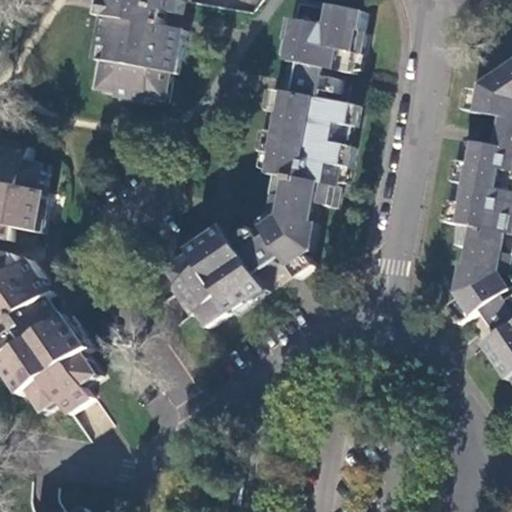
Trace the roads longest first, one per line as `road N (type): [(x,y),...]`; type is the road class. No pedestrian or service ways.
road 1 (residential): [(425,0),(431,51),(384,305)]
road 2 (residential): [(210,423),(101,259),(117,224),(175,185)]
road 3 (residential): [(384,305),(210,423)]
road 4 (residential): [(472,457),(475,440),(411,334),(384,305)]
road 5 (residential): [(139,473),(0,446)]
